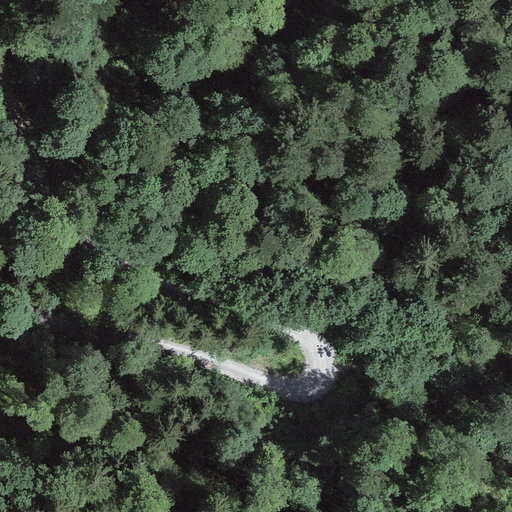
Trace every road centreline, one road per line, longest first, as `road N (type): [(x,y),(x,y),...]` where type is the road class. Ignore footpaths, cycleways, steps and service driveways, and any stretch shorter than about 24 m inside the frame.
road 1 (track): [(329,364),(319,343),(298,328),(176,287),(78,230),(22,142),(0,10)]
road 2 (track): [(0,287),(58,321),(181,349),(288,391),(317,388),(329,364)]
road 3 (track): [(329,364),(363,370),(474,418),(511,472)]
